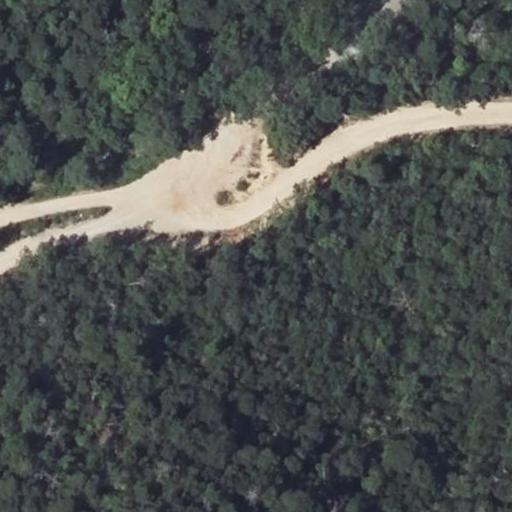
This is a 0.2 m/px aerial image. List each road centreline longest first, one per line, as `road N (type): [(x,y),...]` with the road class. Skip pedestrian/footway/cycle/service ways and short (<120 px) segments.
road 1 (track): [(511,112),(455,113),(338,146),(251,202),(90,221)]
road 2 (track): [(0,259),(165,194),(209,158)]
road 3 (track): [(0,220),(209,158)]
road 4 (track): [(309,72),(209,158)]
